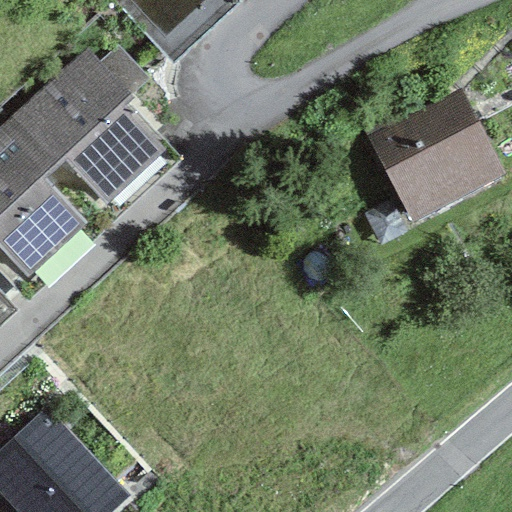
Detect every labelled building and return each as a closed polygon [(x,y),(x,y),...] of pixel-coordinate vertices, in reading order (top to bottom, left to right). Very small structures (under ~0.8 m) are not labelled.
[(220,0),(136,0),(176,42),(220,0)] [(23,110),(70,161),(80,151),(119,193),(178,138),(93,46),(23,110)] [(423,210),(511,166),(511,152),(477,81),(382,127),(423,210)] [(61,169),(70,161),(23,110),(0,131),(0,239),(31,273),(99,210),(61,169)] [(0,299),(11,290),(0,278),(0,299)] [(104,511),(122,496),(46,414),(0,456),(0,481),(28,511),(104,511)]
